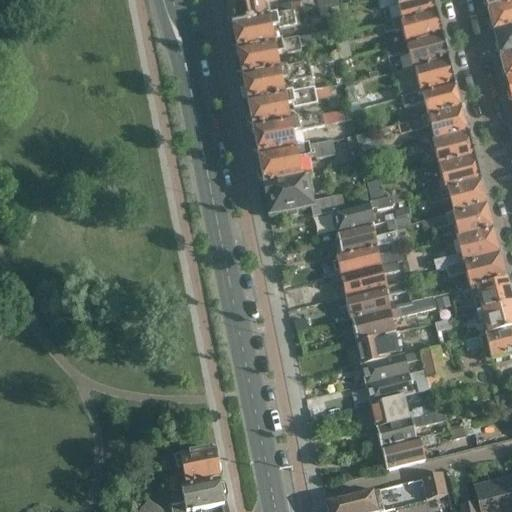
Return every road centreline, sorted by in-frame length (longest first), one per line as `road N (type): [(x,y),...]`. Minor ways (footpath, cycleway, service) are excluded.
road 1 (secondary): [(274,511),(168,0)]
road 2 (residential): [(511,203),(458,0)]
road 3 (residential): [(325,498),(511,455)]
